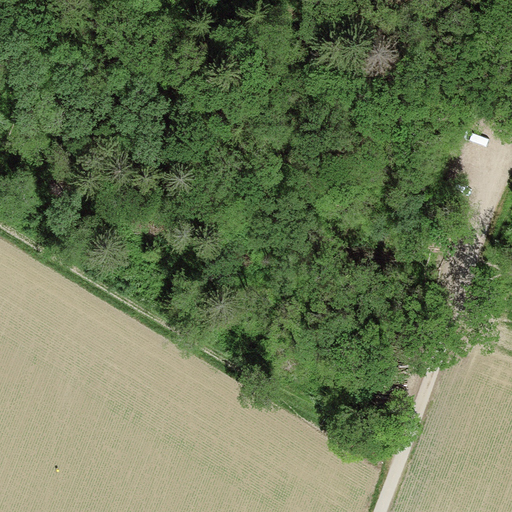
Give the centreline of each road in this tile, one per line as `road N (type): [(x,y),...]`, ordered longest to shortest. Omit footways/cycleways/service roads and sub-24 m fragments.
road 1 (track): [(0,218),(401,458)]
road 2 (unclassified): [(380,511),(504,169)]
